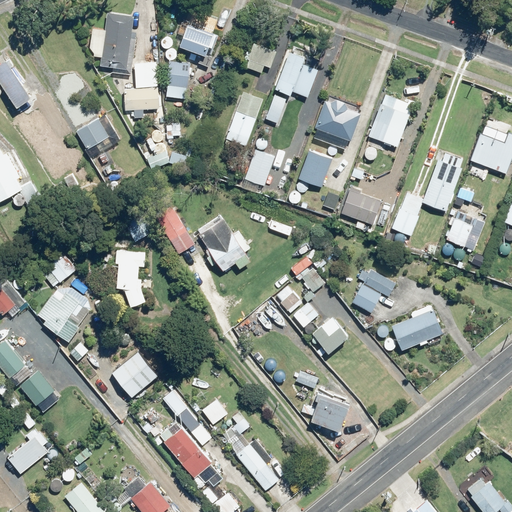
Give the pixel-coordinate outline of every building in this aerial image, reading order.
[(188,4),(185,17),(193,19),(196,6),(188,4)] [(108,12),(101,65),(114,67),(113,72),(131,75),(136,38),(132,38),(135,16),(108,12)] [(181,46),(207,56),(207,55),(210,56),(211,53),(213,54),(219,36),(182,22),(178,33),(184,35),(181,46)] [(171,35),(160,39),(164,48),(175,44),(171,35)] [(249,59),(272,67),(278,52),(255,43),(249,59)] [(290,52),(276,89),(292,95),(294,91),(309,97),(320,69),(304,63),(306,58),(290,52)] [(0,64),(0,80),(18,108),(32,98),(12,68),(15,66),(11,59),(8,61),(7,60),(0,64)] [(171,61),(167,85),(188,88),(191,64),(171,61)] [(135,64),(137,88),(158,86),(157,62),(135,64)] [(125,90),(126,110),(160,109),(159,88),(125,90)] [(187,95),(189,98),(192,98),(195,96),(196,93),(194,90),(191,90),(188,91),(187,95)] [(385,95),(371,136),(399,146),(414,105),(385,95)] [(350,140),(352,141),(362,114),(348,109),(345,102),(338,100),(332,103),(326,101),(316,127),(318,128),(314,137),(347,149),(350,140)] [(267,105),(261,120),(272,125),(279,109),(267,105)] [(239,107),(230,131),(249,138),(258,114),(239,107)] [(106,114),(78,130),(88,148),(91,146),(91,147),(110,137),(109,135),(116,132),(106,114)] [(148,139),(150,144),(166,138),(166,137),(162,128),(151,132),(153,137),(148,139)] [(469,159),(508,174),(511,162),(511,132),(509,132),(505,142),(479,132),(469,159)] [(258,146),(259,147),(261,148),(263,148),(265,147),(267,146),(268,145),(268,143),(268,141),(267,139),(266,137),(264,137),(262,136),(260,137),(259,138),(257,139),(257,141),(256,142),(257,144),(258,146)] [(0,201),(21,190),(31,208),(44,201),(32,181),(22,187),(18,179),(22,177),(7,151),(4,153),(0,147),(0,146),(0,201)] [(366,155),(368,157),(370,158),(372,158),(374,157),(375,156),(376,154),(377,152),(377,150),(376,148),(374,147),(372,146),(371,146),(369,146),(367,147),(366,149),(365,150),(365,152),(365,154),(366,155)] [(256,150),(245,178),(265,185),(275,157),(256,150)] [(310,150),(299,178),(323,187),(334,158),(310,150)] [(353,174),(361,178),(367,161),(358,159),(353,174)] [(448,211),(460,177),(457,176),(460,167),(444,161),(441,170),(436,168),(425,198),(406,192),(393,228),(413,235),(420,216),(418,215),(423,202),(448,211)] [(121,170),(124,177),(137,171),(133,164),(121,170)] [(79,185),(72,175),(66,178),(73,189),(79,185)] [(298,190),(299,191),(301,192),(303,192),(305,191),(307,190),(308,188),(308,186),(308,184),(307,182),(306,181),(304,180),(302,180),(300,180),(299,181),(298,183),(297,184),(297,186),(297,188),(298,190)] [(342,212),(374,225),(383,202),(351,189),(342,212)] [(290,200),(292,202),(294,202),(296,203),(298,202),(299,201),(300,199),(301,197),(300,195),(300,193),(298,192),(296,191),(294,191),(293,191),(291,192),(290,193),(289,195),(289,197),(289,199),(290,200)] [(156,215),(180,254),(196,244),(173,205),(156,215)] [(126,224),(136,242),(154,232),(144,214),(126,224)] [(218,262),(224,271),(238,262),(241,268),(252,261),(223,215),(198,230),(210,250),(207,252),(215,264),(218,262)] [(276,219),(261,215),(258,223),(273,228),(276,219)] [(455,218),(447,240),(465,247),(474,225),(455,218)] [(366,224),(359,221),(356,226),(363,229),(366,224)] [(299,235),(300,225),(283,222),(280,240),(291,242),(292,234),(299,235)] [(443,252),(444,253),(446,254),(448,254),(450,254),(452,252),(453,251),(453,249),(453,247),(452,245),(451,243),(449,243),(447,242),(445,243),(444,244),(442,245),(442,247),(441,248),(442,250),(443,252)] [(501,251),(502,252),(504,253),(506,253),(508,253),(510,252),(511,250),(511,248),(511,246),(510,244),(509,243),(507,242),(505,242),(503,242),(502,243),(500,244),(500,246),(499,248),(500,249),(501,251)] [(455,257),(457,258),(459,259),(461,259),(463,258),(464,257),(465,255),(466,253),(466,251),(465,250),(463,248),(461,247),(460,247),(458,248),(456,248),(455,250),(454,251),(454,253),(454,255),(455,257)] [(146,301),(142,289),(142,279),(139,279),(139,266),(146,267),(147,252),(117,250),(116,264),(119,264),(118,288),(123,288),(130,307),(146,301)] [(493,252),(483,252),(482,263),(493,263),(493,252)] [(77,269),(64,253),(48,266),(50,268),(43,273),(54,286),(60,282),(61,283),(77,269)] [(313,261),(307,254),(291,266),(297,273),(313,261)] [(321,256),(314,263),(320,269),(327,263),(321,256)] [(325,282),(314,268),(311,270),(308,267),(297,275),(300,280),(304,277),(307,281),(304,283),(309,289),(311,287),(314,291),(325,282)] [(21,274),(27,280),(34,275),(28,268),(21,274)] [(397,284),(372,269),(370,273),(364,269),(359,277),(365,281),(364,283),(390,297),(397,284)] [(6,276),(0,280),(0,287),(1,286),(3,288),(0,289),(0,310),(3,315),(9,311),(13,316),(21,309),(20,308),(26,303),(6,276)] [(95,293),(83,279),(77,285),(89,298),(95,293)] [(353,301),(372,312),(383,293),(363,282),(353,301)] [(303,302),(288,285),(276,297),(291,313),(303,302)] [(311,290),(304,296),(309,301),(316,295),(311,290)] [(45,323),(70,341),(80,327),(79,326),(91,311),(80,303),(81,302),(67,292),(61,300),(54,295),(39,314),(47,320),(45,323)] [(294,314),(305,327),(320,315),(309,302),(294,314)] [(414,317),(393,326),(404,350),(420,343),(421,346),(429,342),(428,339),(444,333),(432,304),(412,312),(414,317)] [(330,353),(349,338),(333,318),(314,333),(330,353)] [(381,334),(382,336),(384,336),(386,336),(388,336),(390,335),(391,333),(391,331),(391,329),(390,327),(389,326),(387,325),(385,325),(383,325),(382,326),(381,327),(380,329),(380,331),(380,332),(381,334)] [(386,347),(388,348),(390,349),(392,349),(394,349),(395,347),(397,346),(397,344),(397,342),(396,340),(394,338),(393,338),(391,337),(389,338),(388,339),(386,340),(386,342),(385,343),(386,345),(386,347)] [(33,371),(6,340),(0,345),(0,364),(17,385),(33,371)] [(71,352),(79,360),(89,351),(82,342),(71,352)] [(317,351),(321,356),(327,352),(323,347),(317,351)] [(136,394),(162,372),(143,349),(117,371),(136,394)] [(269,366),(271,368),(272,369),(274,369),(276,368),(278,367),(279,365),(280,363),(279,361),(278,359),(277,358),(275,357),(273,357),(272,357),(270,358),(269,359),(268,361),(268,363),(268,365),(269,366)] [(292,374),(300,366),(292,359),(285,367),(292,374)] [(55,388),(39,368),(20,384),(36,404),(55,388)] [(278,379),(280,380),(282,381),(284,381),(286,381),(287,379),(288,378),(289,376),(289,374),(288,372),(286,371),(284,370),(283,370),(281,370),(279,371),(278,372),(277,374),(277,375),(277,377),(278,379)] [(297,380),(315,388),(319,378),(302,370),(297,380)] [(0,391),(4,396),(10,392),(0,379),(0,391)] [(164,398),(192,431),(201,423),(173,390),(164,398)] [(187,397),(196,408),(202,404),(193,393),(187,397)] [(313,421),(341,431),(351,405),(319,393),(317,400),(320,402),(318,409),(304,405),(302,411),(315,416),(313,421)] [(9,400),(16,410),(22,405),(14,396),(9,400)] [(148,416),(153,423),(158,419),(153,412),(148,416)] [(165,442),(196,478),(203,472),(210,480),(219,472),(212,464),(214,463),(177,421),(161,435),(166,441),(165,442)] [(143,428),(148,433),(153,427),(148,422),(143,428)] [(157,426),(152,431),(157,436),(162,431),(157,426)] [(268,464),(251,444),(248,446),(232,428),(225,434),(230,440),(228,442),(269,491),(277,484),(264,468),(268,464)] [(35,436),(9,457),(23,473),(49,452),(35,436)] [(164,441),(159,437),(155,441),(160,445),(164,441)] [(93,451),(87,445),(75,456),(80,462),(93,451)] [(102,485),(91,469),(84,475),(96,491),(102,485)] [(472,497),(484,511),(496,511),(501,509),(503,511),(509,511),(511,510),(511,502),(511,501),(508,503),(491,482),(487,485),(482,479),(469,489),(474,495),(472,497)] [(132,497),(143,511),(164,511),(172,506),(152,481),(132,497)] [(66,496),(79,511),(106,511),(82,482),(66,496)] [(203,491),(213,503),(219,497),(210,486),(203,491)] [(110,505),(119,499),(113,492),(105,498),(110,505)] [(437,511),(428,500),(413,511),(437,511)]
